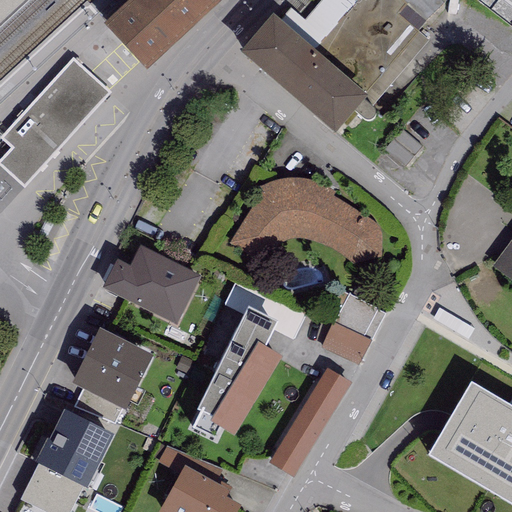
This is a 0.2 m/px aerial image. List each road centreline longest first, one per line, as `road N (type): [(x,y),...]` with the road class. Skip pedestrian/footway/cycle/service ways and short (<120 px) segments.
road 1 (residential): [(0,426),(140,145),(208,46)]
road 2 (residential): [(423,221),(415,290),(309,478)]
road 3 (residential): [(208,46),(423,221)]
road 4 (residential): [(423,221),(511,94)]
